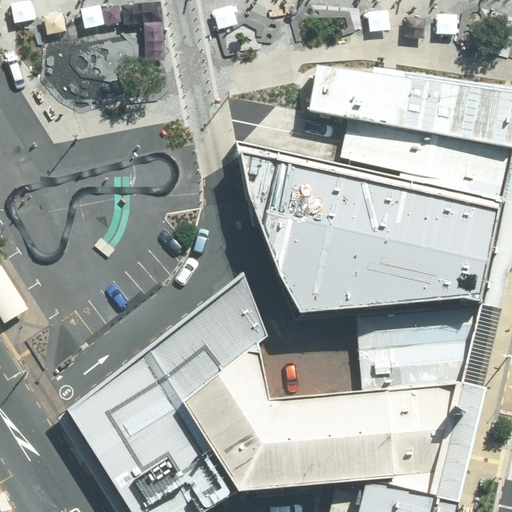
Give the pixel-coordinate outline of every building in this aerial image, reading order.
[(344,124),(503,153),(511,105),(307,69),(299,111),(298,116),(344,124)] [(494,206),(503,153),(344,124),(337,160),(345,161),(342,172),(494,206)] [(261,276),(284,321),(352,315),(444,306),(463,313),(481,218),(494,206),(342,172),(229,145),(233,160),(225,158),(236,208),(261,276)] [(0,302),(12,321),(35,307),(0,252),(0,302)] [(250,346),(259,338),(237,277),(140,353),(172,408),(235,359),(248,360),(250,346)] [(359,399),(451,389),(473,312),(463,313),(444,306),(352,315),(359,399)] [(235,359),(172,408),(225,499),(331,492),(378,488),(423,502),(451,389),(359,399),(257,408),(248,360),(235,359)] [(331,492),(325,511),(420,511),(423,502),(378,488),(331,492)]
